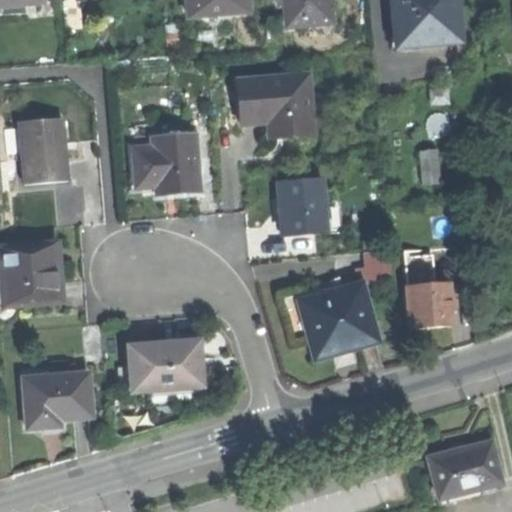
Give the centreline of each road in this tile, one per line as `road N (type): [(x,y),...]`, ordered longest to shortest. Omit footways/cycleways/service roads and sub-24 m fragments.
road 1 (residential): [(0,509),(278,426)]
road 2 (residential): [(278,426),(511,350)]
road 3 (residential): [(278,426),(237,299),(156,274)]
